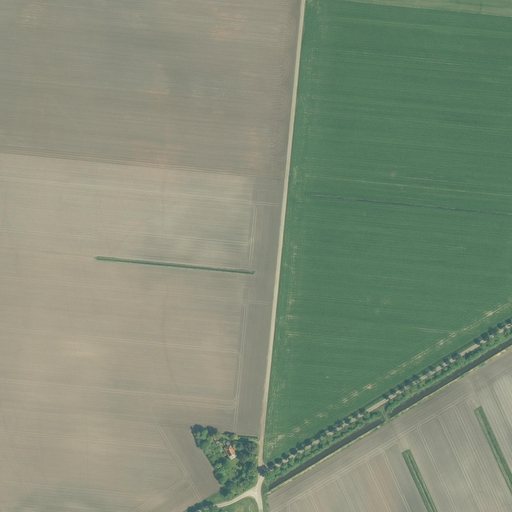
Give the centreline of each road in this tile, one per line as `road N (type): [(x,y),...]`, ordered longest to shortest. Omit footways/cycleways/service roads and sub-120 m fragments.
road 1 (track): [(259,481),(304,0)]
road 2 (unclassified): [(257,492),(265,473),(287,458),(511,325)]
